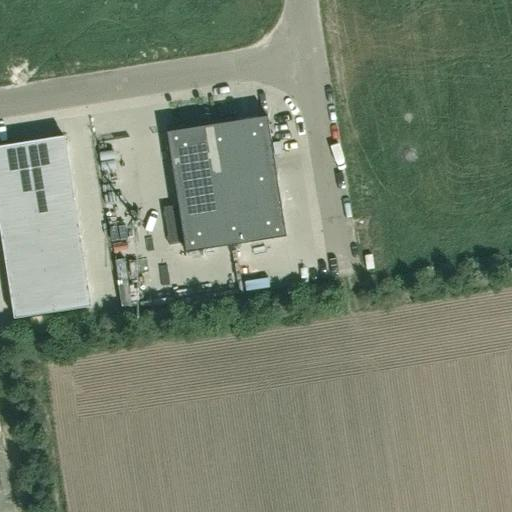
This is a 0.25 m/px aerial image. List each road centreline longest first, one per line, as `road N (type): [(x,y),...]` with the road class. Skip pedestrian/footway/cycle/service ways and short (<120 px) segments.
road 1 (unclassified): [(0,103),(307,55)]
road 2 (unclassified): [(307,55),(344,271)]
